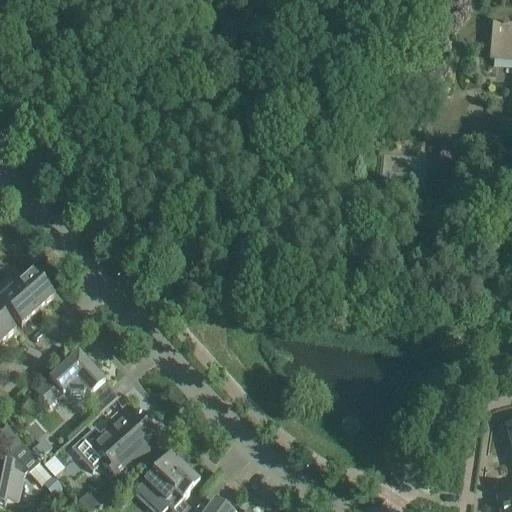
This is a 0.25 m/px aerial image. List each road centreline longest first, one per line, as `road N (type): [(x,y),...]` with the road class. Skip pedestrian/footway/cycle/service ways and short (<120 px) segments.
road 1 (residential): [(110,293),(211,407),(291,480),(343,511)]
road 2 (residential): [(392,511),(450,413),(476,385),(511,374)]
road 3 (residential): [(0,168),(110,293)]
road 4 (residential): [(0,390),(110,293)]
